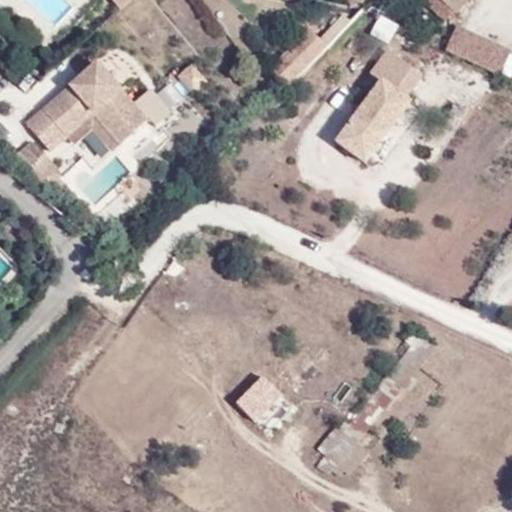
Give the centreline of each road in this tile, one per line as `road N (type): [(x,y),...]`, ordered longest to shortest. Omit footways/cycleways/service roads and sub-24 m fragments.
road 1 (residential): [(73,267),(121,298),(145,282),(162,241),(190,215),(229,214),(310,241),(511,335)]
road 2 (residential): [(0,173),(64,234),(73,267)]
